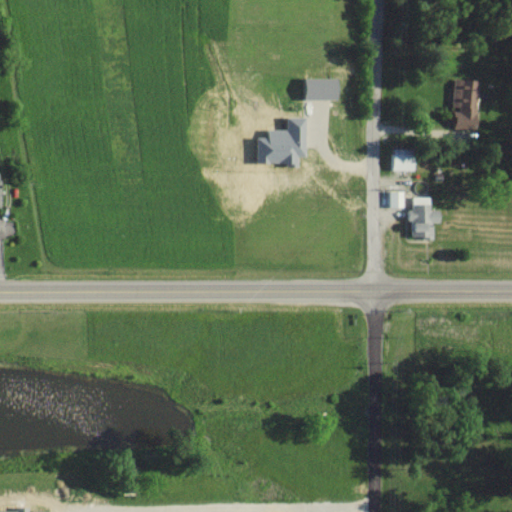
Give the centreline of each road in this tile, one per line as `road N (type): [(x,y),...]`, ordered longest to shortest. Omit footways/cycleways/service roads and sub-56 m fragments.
road 1 (secondary): [(511,289),(0,292)]
road 2 (residential): [(373,511),(374,0)]
